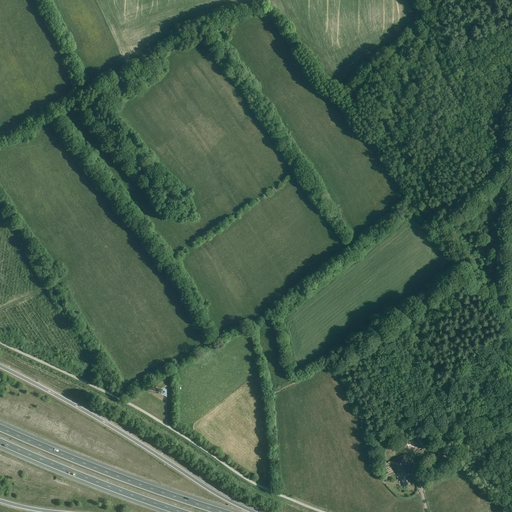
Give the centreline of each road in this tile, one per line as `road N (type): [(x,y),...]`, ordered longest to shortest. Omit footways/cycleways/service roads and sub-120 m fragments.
road 1 (motorway): [(250,511),(0,366)]
road 2 (motorway): [(223,511),(0,428)]
road 3 (motorway): [(0,441),(180,511)]
